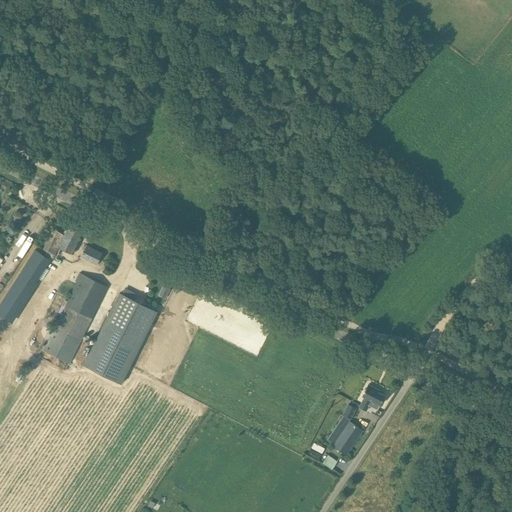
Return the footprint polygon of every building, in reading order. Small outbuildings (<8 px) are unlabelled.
[(85,228),(69,220),(62,233),(52,229),(42,249),(56,256),(60,248),(72,254),(85,228)] [(103,252),(87,244),(80,257),(96,265),(103,252)] [(35,249),(14,282),(31,292),(36,283),(34,282),(49,259),(35,249)] [(14,270),(21,258),(17,256),(10,268),(14,270)] [(107,287),(81,274),(54,327),(43,350),(69,363),(107,287)] [(157,312),(119,293),(83,365),(121,384),(157,312)] [(375,388),(369,384),(363,397),(364,397),(359,407),(367,411),(369,406),(377,410),(385,396),(374,391),(375,388)] [(348,404),(342,415),(344,416),(343,417),(349,422),(351,419),(356,408),(348,404)] [(363,431),(343,417),(327,441),(334,445),(333,446),(346,455),(363,431)] [(314,441),(310,447),(321,453),(325,447),(314,441)] [(321,455),(311,449),(308,453),(319,459),(321,455)] [(324,463),(334,468),(338,459),(328,454),(324,463)]
